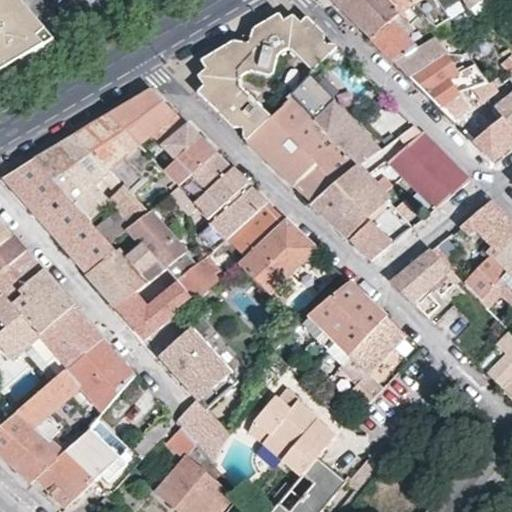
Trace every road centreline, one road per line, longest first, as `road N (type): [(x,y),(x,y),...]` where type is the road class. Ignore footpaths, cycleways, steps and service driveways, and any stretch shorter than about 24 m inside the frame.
road 1 (residential): [(136,44),(373,278)]
road 2 (residential): [(180,406),(0,191)]
road 3 (residential): [(492,181),(307,0)]
road 4 (residential): [(373,278),(511,415)]
road 5 (secondary): [(0,127),(136,44)]
road 6 (residential): [(492,181),(373,278)]
